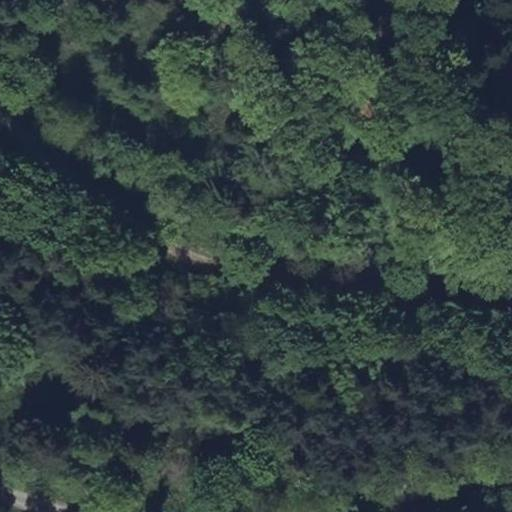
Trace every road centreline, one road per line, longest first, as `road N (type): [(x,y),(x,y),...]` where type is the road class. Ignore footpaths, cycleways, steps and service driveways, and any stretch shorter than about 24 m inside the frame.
road 1 (track): [(0,102),(110,210),(222,262),(315,277),(428,275),(511,288)]
road 2 (unclassified): [(342,511),(511,469)]
road 3 (unclassified): [(0,470),(135,511)]
